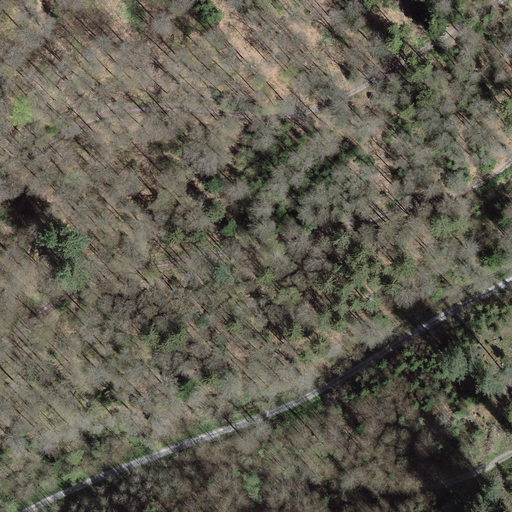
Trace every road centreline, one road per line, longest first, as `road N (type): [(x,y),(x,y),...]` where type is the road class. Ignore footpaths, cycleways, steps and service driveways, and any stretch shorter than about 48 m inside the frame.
road 1 (track): [(0,179),(94,119),(145,107),(251,117),(339,101),(501,0)]
road 2 (track): [(511,162),(465,192),(299,239),(105,276),(57,298),(0,342)]
road 3 (track): [(25,511),(330,385),(511,280)]
road 4 (track): [(486,467),(421,489),(363,494),(229,464),(138,461)]
